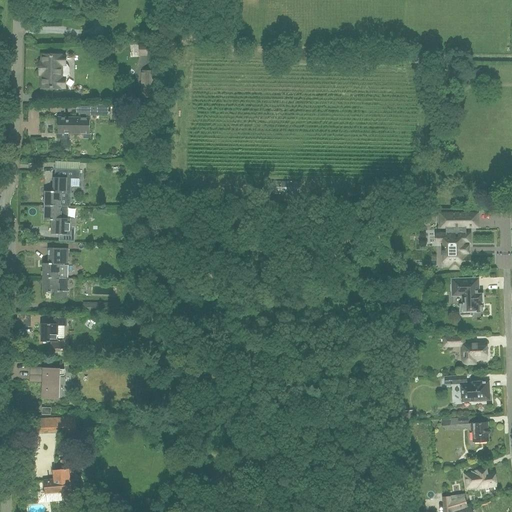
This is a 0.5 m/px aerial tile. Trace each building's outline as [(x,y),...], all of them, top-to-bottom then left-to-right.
[(168,36),(167,43),(178,44),(179,37),(168,36)] [(139,56),(158,55),(158,42),(139,42),(139,56)] [(68,64),(61,64),(61,56),(42,56),(42,88),(62,88),(62,87),(64,87),(64,79),(67,79),(69,78),(70,74),(70,71),(70,68),(69,66),(68,64)] [(100,68),(111,68),(111,60),(101,60),(100,68)] [(481,67),(477,70),(481,77),(486,74),(481,67)] [(142,71),(141,98),(157,98),(158,71),(142,71)] [(79,113),(79,118),(58,118),(58,133),(56,133),(56,138),(61,138),(61,148),(69,148),(69,134),(90,134),(90,118),(89,118),(89,116),(109,116),(109,104),(92,104),(92,106),(76,106),(76,113),(79,113)] [(45,191),(45,207),(68,207),(68,206),(70,206),(71,178),(79,178),(79,169),(54,168),(54,169),(54,178),(53,177),(53,192),(45,191)] [(300,182),(273,181),(273,193),(300,194),(300,182)] [(67,219),(68,207),(45,207),(45,220),(53,220),(52,234),(75,235),(75,227),(69,227),(69,219),(67,219)] [(436,233),(436,243),(444,243),(444,251),(442,251),(442,255),(444,255),(444,266),(450,266),(450,269),(460,269),(460,266),(470,266),(470,256),(466,256),(466,253),(468,253),(468,252),(468,251),(466,251),(466,247),(468,247),(468,246),(466,246),(466,243),(470,243),(470,233),(466,233),(466,227),(478,227),(478,213),(441,213),(441,227),(446,227),(446,233),(436,233)] [(142,246),(142,253),(160,255),(161,247),(142,246)] [(68,249),(49,248),(48,264),(44,263),(43,278),(68,279),(68,265),(67,265),(68,249)] [(68,291),(68,279),(43,278),(43,292),(55,293),(55,299),(67,299),(67,291),(68,291)] [(478,279),(452,279),(453,296),(463,295),(463,304),(459,304),(459,315),(471,315),(471,311),(482,311),(482,306),(483,306),(482,293),(479,294),(478,279)] [(110,303),(83,302),(83,313),(110,313),(110,303)] [(148,311),(136,311),(136,323),(137,324),(148,325),(148,311)] [(66,318),(66,313),(54,313),(54,324),(42,324),(41,342),(52,342),(51,348),(63,349),(63,341),(58,341),(58,339),(57,339),(57,335),(58,335),(58,326),(66,326),(66,318)] [(476,359),(487,359),(487,348),(484,348),(484,343),(472,344),(461,345),(461,361),(464,365),(476,365),(476,359)] [(44,367),(30,367),(30,382),(44,383),(43,398),(58,399),(59,375),(65,375),(65,369),(44,369),(44,367)] [(467,376),(445,377),(446,384),(461,383),(462,401),(473,401),(473,398),(489,397),(488,385),(485,385),(485,383),(467,384),(467,376)] [(413,411),(402,412),(403,419),(413,418),(413,411)] [(56,417),(57,431),(66,431),(65,417),(56,417)] [(468,417),(451,418),(451,425),(469,424),(468,417)] [(487,422),(471,423),(471,431),(473,431),(473,442),(488,441),(488,435),(489,433),(490,432),(489,430),(488,429),(487,422)] [(75,459),(59,460),(60,470),(53,471),(54,482),(45,482),(46,494),(62,492),(62,498),(63,498),(64,500),(65,502),(68,501),(70,500),(70,497),(71,497),(71,491),(81,489),(79,478),(70,479),(69,474),(77,473),(75,459)] [(473,472),(473,474),(466,475),(467,485),(477,484),(477,487),(494,485),(493,473),(488,473),(488,468),(478,469),(479,472),(473,472)] [(442,497),(443,511),(452,511),(453,511),(469,506),(466,497),(465,493),(442,497)]
